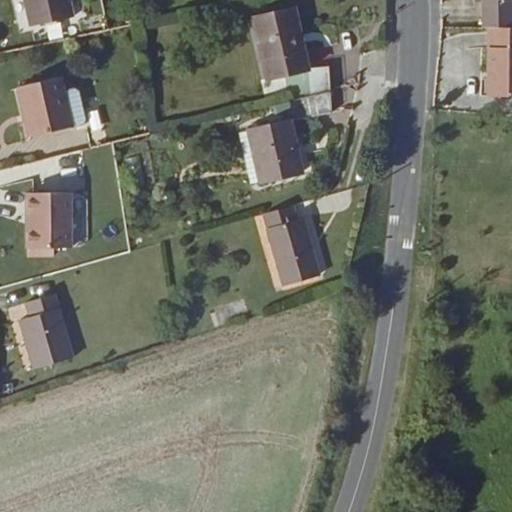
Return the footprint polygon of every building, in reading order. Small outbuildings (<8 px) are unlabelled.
[(63,0),(18,0),(27,34),(69,24),(63,0)] [(508,30),(507,0),(479,0),(479,30),(490,30),(495,30),(508,30)] [(294,18),(252,29),(267,88),(307,77),(294,18)] [(511,98),(511,29),(508,30),(495,30),(494,49),(489,48),(489,98),(511,98)] [(56,83),(18,93),(31,145),(85,131),(76,96),(61,100),(56,83)] [(288,128),(246,138),(259,189),(299,179),(288,128)] [(25,234),(20,235),(21,259),(65,259),(66,203),(25,202),(25,234)] [(318,283),(303,227),(294,230),(289,213),(263,221),(283,294),(318,283)] [(51,306),(24,313),(28,330),(17,333),(31,380),(69,370),(51,306)]
